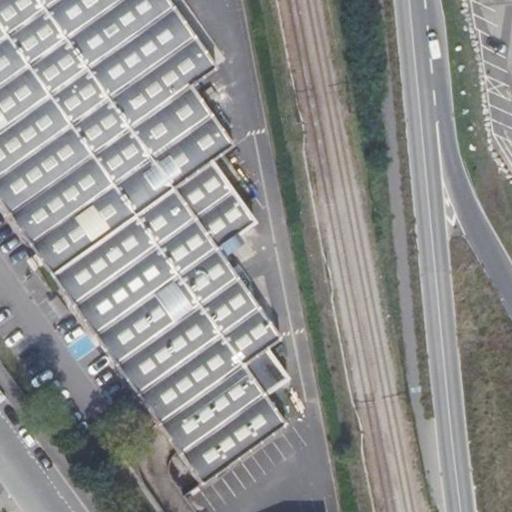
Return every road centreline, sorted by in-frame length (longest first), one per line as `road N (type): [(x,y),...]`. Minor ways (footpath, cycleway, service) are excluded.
road 1 (unclassified): [(405,41),(432,282),(472,511)]
road 2 (primary): [(511,272),(405,41)]
